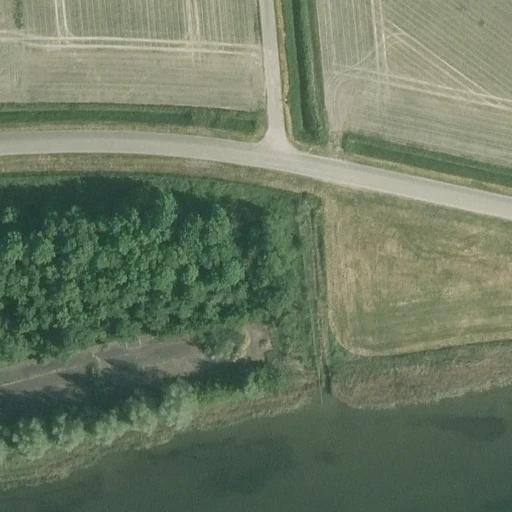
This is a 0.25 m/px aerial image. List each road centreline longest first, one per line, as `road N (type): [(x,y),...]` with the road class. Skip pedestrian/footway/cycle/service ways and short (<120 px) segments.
road 1 (residential): [(274,158),(162,143),(0,144)]
road 2 (unclassified): [(511,210),(274,158)]
road 3 (residential): [(263,0),(274,158)]
